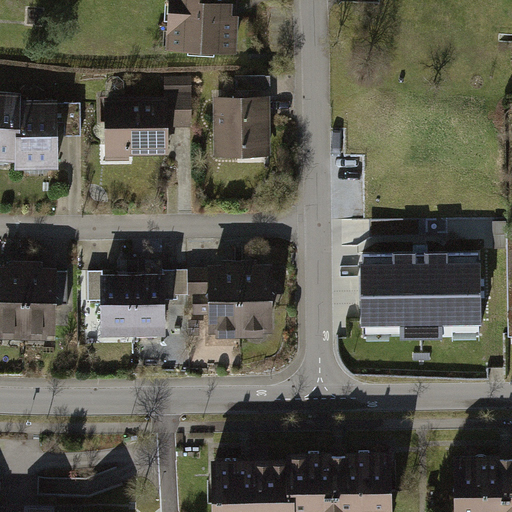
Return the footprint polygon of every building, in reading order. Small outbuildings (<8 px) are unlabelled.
[(227,7),(169,4),(166,57),(232,60),(234,24),(226,24),(227,7)] [(165,87),(165,110),(103,111),(104,168),(168,166),(167,136),(193,136),(192,86),(165,87)] [(0,173),(15,175),(20,110),(21,102),(0,100),(0,173)] [(270,171),(269,109),(212,110),(212,172),(270,171)] [(54,112),(20,110),(15,175),(51,178),(54,147),(78,149),(80,119),(53,117),(54,112)] [(478,252),(364,253),(365,333),(391,333),(391,343),(449,342),(449,332),(479,332),(478,252)] [(238,258),(241,334),(273,332),(270,257),(238,258)] [(241,334),(238,258),(192,260),(194,289),(210,288),(212,335),(241,334)] [(0,332),(25,333),(28,265),(0,263),(0,332)] [(28,265),(25,333),(58,335),(61,266),(28,265)] [(136,334),(136,273),(103,273),(102,334),(136,334)] [(136,273),(136,334),(166,334),(167,273),(136,273)] [(293,445),(293,455),(294,511),(395,511),(394,443),(293,445)] [(511,511),(511,447),(456,449),(457,511),(511,511)] [(294,511),(293,455),(214,456),(214,511),(294,511)]
